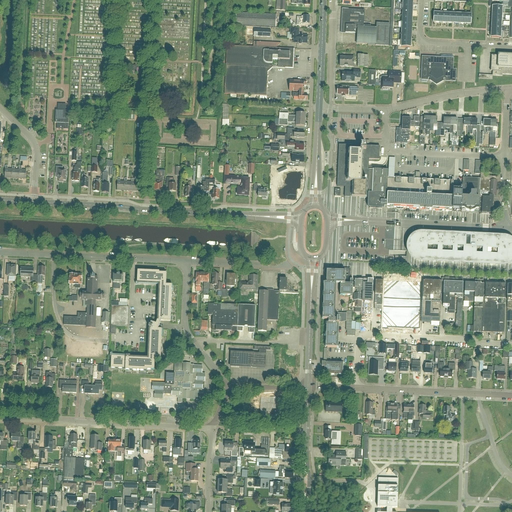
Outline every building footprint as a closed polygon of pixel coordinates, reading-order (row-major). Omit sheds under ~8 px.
[(285,11),(285,1),(276,1),(276,11),(285,11)] [(344,11),(344,18),(358,18),(358,12),(359,12),(359,9),(351,8),(351,12),(344,11)] [(276,28),(276,15),(236,13),(235,26),(276,28)] [(309,25),(309,17),(303,16),(303,18),(297,18),(296,26),(303,26),(303,24),(309,25)] [(344,18),(344,24),(351,24),(350,28),(358,28),(358,24),(357,24),(358,18),(344,18)] [(270,38),(270,30),(254,29),(253,37),(260,37),(270,38)] [(347,32),(347,38),(361,39),(361,33),(362,33),(362,29),(354,29),(354,32),(347,32)] [(301,36),(300,36),(299,36),(299,34),(298,33),(299,31),(299,30),(290,30),(290,36),(294,36),(293,42),(295,44),(298,44),(299,45),(301,45),(302,44),(306,44),(307,44),(307,42),(308,41),(308,39),(307,39),(307,37),(306,36),(302,36),(301,36)] [(347,38),(347,45),(354,45),(353,48),(361,48),(361,45),(360,45),(361,39),(347,38)] [(227,46),(224,95),(266,97),(268,72),(272,68),(291,69),(293,66),(294,49),(280,49),(249,47),(227,46)] [(343,52),(343,58),(357,59),(357,53),(358,53),(358,49),(350,49),(350,52),(343,52)] [(511,55),(498,55),(498,56),(491,56),(492,56),(491,71),(490,70),(490,71),(492,71),(492,76),(502,76),(502,75),(511,75),(511,74),(511,73),(511,55)] [(455,82),(455,77),(456,69),(452,69),(453,59),(422,57),(421,80),(427,81),(428,78),(430,79),(430,81),(436,85),(443,81),(443,79),(445,79),(445,82),(455,82)] [(343,58),(343,65),(350,65),(349,68),(357,69),(357,65),(356,65),(357,59),(343,58)] [(360,79),(360,71),(353,71),(353,74),(342,73),(342,76),(342,77),(342,81),(346,81),(349,81),(349,82),(354,82),(354,78),(356,78),(357,78),(360,79)] [(380,78),(380,83),(381,83),(380,84),(380,86),(380,90),(389,91),(390,88),(392,89),(393,84),(396,84),(400,84),(401,73),(389,72),(389,75),(389,77),(383,76),(380,78)] [(299,92),(303,92),(304,89),(304,85),(306,85),(306,82),(301,82),(301,81),(300,81),(300,82),(297,82),(297,81),(297,82),(294,81),(293,81),(290,81),(289,91),(293,92),(296,92),(297,92),(299,92)] [(358,93),(358,88),(348,88),(349,87),(341,87),(341,88),(337,88),(337,91),(336,94),(337,94),(337,95),(342,95),(342,97),(345,97),(345,95),(348,95),(350,95),(350,96),(355,96),(356,93),(358,93)] [(303,94),(303,92),(299,92),(299,94),(293,94),(292,97),(299,98),(298,100),(307,101),(308,96),(304,95),(304,94),(303,94)] [(65,111),(66,105),(58,104),(57,110),(56,110),(55,123),(57,123),(56,129),(68,130),(69,111),(65,111)] [(135,112),(123,111),(122,119),(134,120),(135,112)] [(402,118),(402,124),(419,125),(419,117),(414,117),(413,122),(410,121),(410,119),(402,118)] [(477,120),(470,120),(470,135),(472,135),(472,132),(473,130),(476,130),(476,132),(477,132),(480,133),(480,127),(477,127),(477,120)] [(305,135),(305,133),(304,133),(304,132),(294,132),(294,130),(287,129),(287,135),(292,135),(292,138),(297,138),(297,139),(299,139),(299,138),(304,138),(304,135),(305,135)] [(407,142),(409,141),(410,131),(401,131),(401,129),(399,129),(396,129),(395,144),(407,144),(407,142)] [(287,147),(290,148),(293,148),(292,150),(295,151),(303,151),(304,151),(304,148),(303,148),(304,145),(299,145),(299,144),(296,144),(296,143),(290,142),(287,142),(287,141),(285,141),(280,141),(280,143),(283,143),(282,146),(287,146),(287,147)] [(368,196),(369,170),(368,170),(368,160),(379,161),(380,147),(366,147),(366,145),(360,145),(360,146),(353,146),(343,146),(342,146),(342,151),(339,151),(337,187),(345,187),(345,191),(345,195),(350,195),(350,196),(353,196),(353,198),(365,198),(365,196),(368,196)] [(205,157),(206,153),(198,153),(197,161),(202,161),(202,157),(205,157)] [(387,194),(386,207),(386,208),(452,212),(453,185),(453,182),(420,180),(415,179),(394,178),(395,158),(389,158),(388,171),(387,194)] [(81,174),(81,163),(77,163),(77,166),(75,166),(75,168),(74,168),(74,174),(72,174),(72,177),(72,182),(79,182),(79,174),(81,174)] [(296,175),(296,166),(282,166),(282,175),(296,175)] [(66,181),(66,171),(61,171),(61,167),(56,167),(55,178),(59,178),(59,182),(63,183),(63,181),(66,181)] [(387,194),(388,171),(369,170),(368,196),(367,206),(370,206),(369,209),(382,209),(382,207),(386,207),(387,194)] [(480,173),(480,179),(479,198),(482,198),(481,214),(493,215),(494,196),(496,196),(497,177),(486,177),(486,173),(480,173)] [(162,191),(163,177),(154,177),(153,181),(153,187),(154,187),(154,191),(162,191)] [(248,197),(249,185),(244,184),(244,183),(246,182),(246,179),(242,179),(242,178),(227,177),(227,185),(238,186),(237,196),(248,197)] [(479,198),(480,179),(463,178),(462,185),(461,212),(463,212),(464,212),(465,211),(467,212),(470,213),(472,213),(474,212),(475,211),(476,210),(478,211),(479,198)] [(175,192),(176,185),(173,184),(174,179),(166,179),(166,184),(165,185),(165,186),(166,187),(169,187),(169,192),(175,192)] [(221,186),(217,185),(216,185),(216,183),(215,183),(215,180),(210,179),(209,180),(209,186),(209,190),(210,190),(213,191),(212,199),(215,199),(215,200),(218,200),(218,199),(219,199),(220,191),(221,191),(221,186)] [(209,180),(205,180),(205,182),(202,182),(202,186),(202,187),(198,187),(198,198),(204,198),(205,194),(204,194),(204,192),(209,192),(209,190),(209,186),(209,180)] [(267,198),(267,189),(257,189),(257,185),(254,185),(254,192),(258,192),(258,197),(267,198)] [(453,185),(452,212),(461,212),(462,185),(453,185)] [(502,267),(503,267),(505,267),(507,266),(508,266),(509,266),(510,265),(511,265),(511,264),(511,263),(511,239),(510,238),(509,238),(508,237),(507,237),(506,237),(505,236),(504,236),(423,232),(422,232),(421,232),(419,232),(418,233),(416,233),(414,234),(413,234),(413,235),(412,235),(411,236),(410,237),(409,238),(409,239),(408,240),(408,241),(407,242),(407,243),(406,244),(406,245),(406,246),(406,247),(406,248),(406,249),(406,250),(406,251),(407,252),(407,253),(407,254),(408,255),(408,256),(409,256),(409,257),(410,258),(411,258),(411,259),(412,260),(413,260),(414,261),(415,261),(416,262),(417,262),(418,262),(419,263),(421,263),(502,267)] [(16,277),(16,266),(7,266),(7,277),(16,277)] [(38,272),(38,276),(37,276),(37,281),(37,282),(37,284),(42,284),(42,281),(43,281),(43,276),(45,276),(45,268),(39,267),(39,272),(38,272)] [(21,268),(20,277),(21,277),(21,280),(31,280),(31,282),(37,283),(37,282),(37,281),(37,276),(33,275),(33,269),(21,268)] [(160,273),(160,272),(138,271),(137,283),(160,284),(159,321),(162,321),(171,322),(172,285),(166,285),(167,273),(160,273)] [(331,271),(326,271),(326,282),(334,282),(345,283),(345,273),(343,273),(343,272),(335,272),(335,273),(331,273),(331,271)] [(222,297),(222,290),(222,284),(219,284),(219,282),(220,282),(220,279),(219,279),(220,275),(218,275),(218,274),(213,274),(212,286),(215,286),(215,288),(216,288),(216,291),(217,291),(217,296),(222,297)] [(81,280),(82,275),(74,275),(70,275),(69,280),(69,285),(75,285),(75,289),(80,289),(80,285),(81,285),(81,280)] [(123,283),(123,275),(113,275),(113,283),(113,289),(120,290),(120,286),(119,286),(119,283),(120,283),(120,284),(122,284),(122,283),(123,283)] [(222,290),(222,297),(222,298),(227,298),(227,290),(229,290),(229,287),(235,287),(235,284),(236,284),(236,281),(235,281),(235,275),(227,275),(226,281),(225,281),(225,284),(226,284),(226,287),(226,290),(222,290)] [(256,290),(257,275),(251,275),(251,283),(239,283),(239,290),(256,290)] [(64,317),(64,326),(87,327),(86,329),(96,329),(96,306),(95,306),(96,301),(102,301),(102,300),(104,300),(105,295),(102,295),(102,293),(97,293),(98,280),(97,280),(97,277),(95,277),(95,276),(91,276),(91,277),(88,277),(88,279),(87,293),(83,292),(83,294),(80,294),(80,299),(83,299),(82,301),(85,301),(85,306),(87,306),(87,314),(78,314),(78,318),(64,317)] [(353,286),(353,280),(350,280),(350,285),(340,285),(340,295),(342,295),(342,296),(350,296),(350,295),(352,295),(353,286)] [(361,301),(362,280),(355,280),(354,288),(356,288),(356,293),(354,293),(354,294),(353,301),(355,301),(354,312),(361,313),(361,301)] [(362,301),(362,315),(371,316),(372,302),(373,281),(363,280),(362,301)] [(381,325),(381,327),(420,329),(421,313),(421,314),(423,281),(388,280),(388,281),(383,281),(381,325)] [(381,310),(382,306),(382,292),(383,292),(383,281),(375,281),(374,310),(381,310)] [(430,318),(432,282),(423,281),(421,318),(430,318)] [(327,345),(327,348),(336,348),(337,324),(339,324),(339,323),(340,323),(340,324),(341,324),(341,320),(346,320),(346,317),(346,314),(337,314),(337,320),(333,320),(334,282),(326,282),(326,283),(324,283),(323,320),(328,320),(328,323),(328,326),(326,326),(326,345),(327,345)] [(432,282),(430,318),(431,318),(431,322),(439,322),(440,319),(441,282),(440,282),(440,283),(433,283),(433,282),(432,282)] [(462,299),(463,283),(444,282),(443,307),(448,308),(448,311),(455,312),(455,298),(457,298),(457,301),(457,314),(456,314),(456,320),(455,326),(460,326),(461,320),(462,302),(462,299)] [(474,303),(475,283),(465,283),(463,283),(462,299),(462,302),(474,303)] [(474,303),(473,333),(481,333),(483,285),(482,285),(477,284),(476,284),(475,283),(474,303)] [(483,285),(481,333),(486,333),(487,317),(491,318),(492,284),(485,284),(485,285),(483,285)] [(497,333),(499,284),(492,284),(491,318),(487,317),(486,333),(497,333)] [(499,284),(497,333),(504,334),(505,306),(504,305),(504,299),(505,299),(505,285),(499,284)] [(258,290),(256,331),(265,331),(266,319),(267,293),(273,293),(273,298),(275,298),(275,296),(278,296),(278,291),(258,290)] [(127,324),(127,310),(129,310),(129,307),(122,307),(112,306),(111,326),(128,327),(128,324),(127,324)] [(149,328),(150,328),(150,329),(149,360),(126,359),(126,357),(111,357),(111,369),(125,369),(125,370),(147,371),(147,370),(154,371),(155,359),(161,359),(162,330),(160,330),(161,326),(162,321),(159,321),(158,325),(151,323),(150,326),(149,325),(149,328)] [(395,350),(394,358),(396,358),(398,358),(399,352),(399,345),(395,345),(387,345),(387,349),(395,350)] [(254,354),(250,354),(232,353),(231,366),(253,367),(253,368),(256,368),(256,367),(264,368),(265,355),(257,354),(257,353),(254,353),(254,354)] [(383,368),(384,359),(375,358),(375,362),(369,362),(368,375),(377,376),(378,368),(383,368)] [(396,372),(396,366),(396,364),(395,364),(396,358),(394,358),(392,360),(389,360),(389,363),(388,363),(388,368),(386,368),(386,373),(392,373),(392,372),(396,372)] [(420,368),(420,362),(412,361),(412,367),(411,373),(420,373),(420,368)] [(466,363),(466,370),(468,370),(467,378),(476,379),(476,370),(472,370),(473,363),(472,363),(472,361),(467,361),(467,363),(466,363)] [(343,375),(343,364),(325,364),(325,362),(322,362),(322,367),(324,367),(324,373),(326,373),(326,375),(343,375)] [(174,374),(165,373),(165,384),(152,383),(152,391),(155,392),(155,395),(154,395),(154,399),(163,400),(163,395),(171,395),(171,396),(178,396),(178,404),(182,404),(182,399),(186,399),(186,400),(190,400),(191,399),(194,399),(194,400),(198,400),(198,394),(203,394),(203,390),(201,390),(202,386),(202,382),(204,382),(205,374),(201,374),(201,370),(202,370),(202,366),(193,366),(190,366),(190,364),(190,365),(186,365),(186,364),(182,364),(178,364),(178,363),(174,363),(174,374)] [(410,364),(401,363),(400,372),(408,373),(408,367),(410,367),(410,364)] [(446,377),(446,370),(443,370),(444,364),(438,363),(438,370),(440,370),(440,377),(446,377)] [(424,368),(424,373),(432,374),(432,368),(432,364),(425,364),(424,368)] [(446,370),(446,377),(452,378),(452,370),(455,370),(455,364),(448,364),(448,370),(446,370)] [(505,374),(505,367),(494,367),(494,372),(497,372),(497,374),(497,380),(505,380),(505,374)] [(23,375),(24,368),(17,368),(17,374),(13,374),(13,381),(23,381),(23,375)] [(493,368),(488,368),(488,372),(487,373),(483,373),(482,379),(491,379),(491,374),(492,374),(492,371),(493,371),(493,368)] [(40,376),(40,372),(32,371),(31,382),(39,382),(39,376),(40,376)] [(55,382),(55,375),(52,375),(52,373),(46,373),(46,379),(46,387),(53,388),(53,382),(55,382)] [(69,387),(70,387),(70,382),(60,381),(59,389),(62,389),(62,393),(69,394),(69,387)] [(91,395),(92,387),(88,387),(89,382),(82,382),(82,387),(85,387),(84,394),(91,395)] [(99,395),(99,391),(102,392),(102,383),(95,383),(95,387),(92,387),(91,395),(99,395)] [(342,413),(342,404),(326,403),(325,412),(342,413)] [(375,416),(375,411),(373,411),(373,404),(366,403),(366,415),(375,416)] [(431,419),(432,415),(431,415),(431,414),(431,413),(431,412),(430,412),(429,412),(425,412),(426,406),(419,406),(419,414),(422,415),(422,419),(431,419)] [(454,415),(451,415),(450,415),(450,408),(444,407),(443,416),(446,416),(446,422),(454,422),(454,415)] [(383,430),(383,422),(381,422),(375,422),(374,428),(380,428),(380,430),(382,430),(383,430)] [(325,427),(324,434),(325,434),(325,440),(326,440),(329,440),(331,440),(331,444),(332,444),(339,444),(339,439),(337,439),(337,432),(332,432),(331,432),(331,428),(329,428),(329,427),(325,427)] [(39,451),(39,450),(40,441),(35,441),(36,434),(29,433),(28,441),(33,441),(33,451),(39,451)] [(20,438),(20,434),(16,434),(16,436),(12,435),(11,442),(18,442),(17,450),(23,450),(24,438),(20,438)] [(65,458),(73,458),(73,448),(77,448),(77,435),(71,435),(70,440),(69,439),(68,449),(65,449),(65,458)] [(102,451),(102,444),(98,444),(99,436),(92,436),(91,449),(94,450),(94,451),(102,451)] [(52,450),(55,451),(56,442),(52,441),(53,437),(45,437),(45,451),(48,451),(48,449),(52,449),(52,450)] [(135,439),(130,438),(129,449),(126,449),(126,451),(128,452),(128,455),(132,456),(132,453),(134,453),(134,451),(135,451),(135,439)] [(181,449),(182,441),(175,440),(175,448),(173,448),(172,456),(181,456),(181,449)] [(188,444),(188,453),(199,454),(199,449),(200,440),(193,440),(193,444),(188,444)] [(115,441),(114,452),(117,452),(117,457),(121,457),(121,453),(123,453),(124,447),(121,447),(121,441),(115,441)] [(261,451),(254,450),(254,444),(250,444),(250,442),(243,441),(242,447),(245,447),(244,451),(252,452),(251,456),(268,457),(268,446),(261,446),(261,451)] [(153,455),(154,448),(150,448),(150,442),(144,442),(143,451),(148,451),(148,454),(153,455)] [(233,448),(233,443),(225,443),(225,448),(228,449),(228,452),(234,452),(234,454),(237,454),(237,449),(233,448)] [(274,449),(274,455),(282,456),(282,459),(289,459),(289,453),(294,453),(294,446),(290,446),(290,445),(285,445),(279,445),(279,450),(274,449)] [(346,453),(336,452),(336,456),(332,455),(332,459),(329,459),(328,465),(336,466),(340,466),(346,466),(346,453)] [(221,462),(221,469),(225,469),(227,469),(227,474),(232,474),(233,462),(237,462),(237,458),(231,457),(231,462),(230,462),(221,462)] [(65,462),(64,478),(83,479),(84,459),(73,458),(65,458),(65,462)] [(270,459),(269,459),(257,458),(257,466),(270,467),(270,459)] [(198,482),(199,471),(195,470),(195,465),(186,465),(186,473),(191,473),(191,482),(198,482)] [(275,479),(275,471),(260,470),(260,479),(275,479)] [(285,478),(293,478),(293,471),(285,471),(279,470),(278,478),(285,478)] [(218,487),(227,487),(227,484),(235,484),(236,476),(233,476),(233,478),(226,477),(226,481),(218,480),(218,487)] [(391,511),(392,508),(397,508),(398,494),(398,479),(378,479),(377,508),(387,508),(386,511),(391,511)] [(76,492),(77,480),(64,480),(63,487),(71,488),(71,491),(76,492)] [(273,487),(273,495),(282,496),(283,483),(273,482),(273,483),(270,483),(270,487),(273,487)] [(92,484),(91,484),(83,484),(83,494),(88,494),(88,488),(91,489),(92,484)] [(227,490),(227,487),(218,487),(218,493),(226,494),(225,497),(232,497),(233,491),(227,490)] [(17,501),(17,493),(10,493),(10,497),(6,496),(6,506),(13,506),(13,501),(17,501)] [(61,501),(61,496),(61,493),(55,493),(55,499),(51,499),(50,508),(57,508),(57,501),(61,501)] [(25,494),(24,497),(20,497),(20,499),(20,507),(27,507),(27,502),(31,502),(31,494),(25,494)] [(47,501),(47,494),(40,494),(40,499),(36,499),(36,507),(42,508),(43,501),(47,501)] [(86,511),(92,511),(92,506),(96,507),(96,497),(90,496),(89,504),(87,504),(86,511)] [(77,501),(77,498),(68,498),(68,501),(69,501),(69,507),(77,507),(77,501)] [(121,505),(121,499),(115,499),(114,503),(110,503),(110,504),(109,504),(109,507),(110,507),(109,511),(116,511),(117,505),(121,505)] [(137,505),(137,499),(126,499),(125,504),(126,504),(126,509),(134,510),(134,505),(137,505)] [(152,505),(153,499),(146,499),(146,502),(144,502),(144,505),(141,505),(141,510),(148,510),(148,505),(152,505)] [(178,511),(179,500),(171,500),(171,501),(162,501),(162,508),(171,508),(170,511),(178,511)] [(222,506),(221,511),(230,511),(231,509),(235,509),(235,507),(235,500),(228,500),(227,506),(222,506)] [(200,510),(200,503),(193,503),(193,506),(190,506),(190,504),(186,504),(186,510),(189,510),(189,511),(195,511),(196,509),(200,510)]
